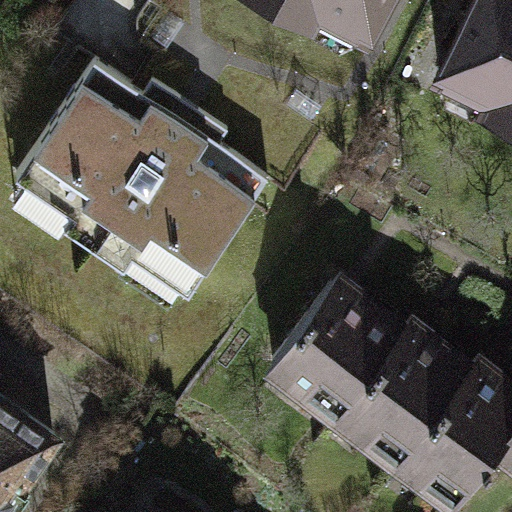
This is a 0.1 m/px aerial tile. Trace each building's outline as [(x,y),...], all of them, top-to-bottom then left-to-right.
[(284,0),(313,16),(313,25),(339,39),(350,35),(356,24),(363,28),(378,0),(284,0)] [(511,0),(459,0),(428,65),(447,74),(442,84),(443,94),(470,109),(479,103),(511,118),(511,0)] [(144,85),(88,47),(76,65),(26,137),(8,162),(74,208),(66,218),(124,258),(132,247),(187,285),(205,259),(254,190),(266,172),(221,140),(229,128),(151,74),(144,85)] [(406,309),(336,258),(258,365),(328,416),(406,309)] [(469,354),(406,309),(328,416),(388,462),(469,354)] [(511,417),(511,386),(469,354),(388,462),(446,505),(491,445),(511,417)] [(0,389),(0,502),(54,427),(0,389)] [(511,417),(491,445),(511,461),(511,417)] [(180,511),(158,495),(144,511),(180,511)]
